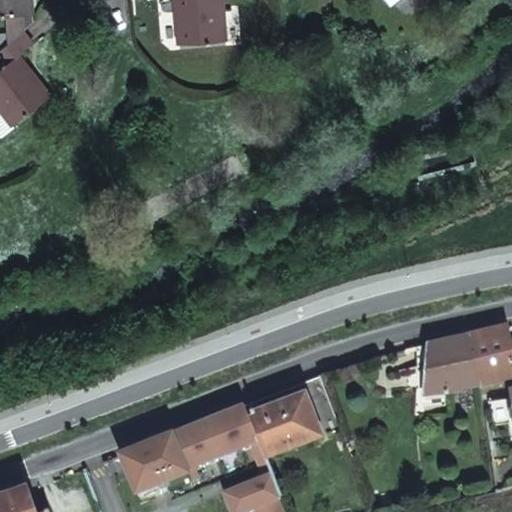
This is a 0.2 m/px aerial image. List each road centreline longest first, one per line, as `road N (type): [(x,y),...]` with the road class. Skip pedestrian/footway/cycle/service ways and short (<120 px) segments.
road 1 (secondary): [(0,474),(366,323)]
road 2 (secondary): [(366,323),(296,337),(0,437)]
road 3 (secondary): [(366,323),(511,288)]
